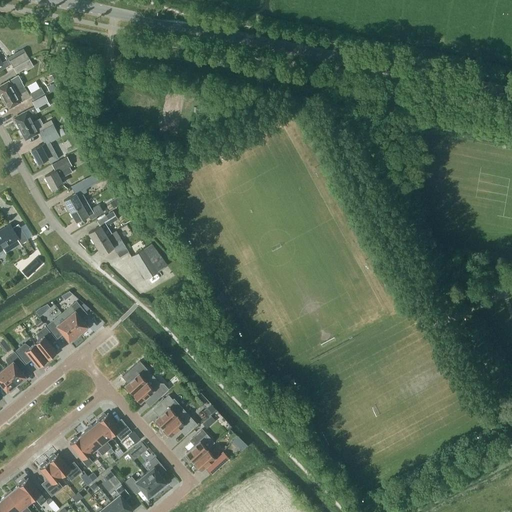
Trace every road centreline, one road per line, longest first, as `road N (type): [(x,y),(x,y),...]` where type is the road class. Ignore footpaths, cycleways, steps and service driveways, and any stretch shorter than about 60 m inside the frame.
road 1 (secondary): [(511,94),(50,0)]
road 2 (residential): [(96,265),(54,223),(0,128)]
road 3 (residential): [(107,388),(0,476)]
road 4 (residential): [(107,388),(193,483)]
